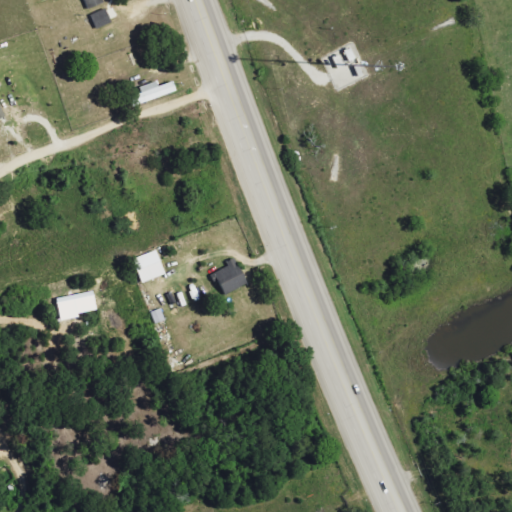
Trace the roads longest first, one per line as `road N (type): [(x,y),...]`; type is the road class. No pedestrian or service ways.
road 1 (primary): [(399,511),(196,0)]
road 2 (residential): [(228,85),(0,174)]
